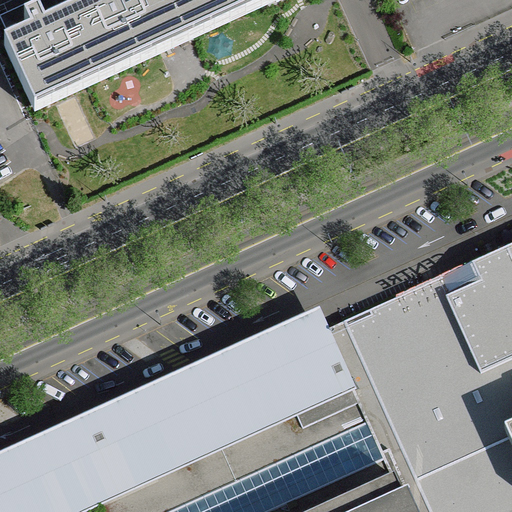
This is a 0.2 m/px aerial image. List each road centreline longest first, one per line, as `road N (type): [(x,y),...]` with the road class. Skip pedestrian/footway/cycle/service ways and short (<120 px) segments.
road 1 (secondary): [(511,53),(0,286)]
road 2 (secondary): [(0,371),(511,139)]
